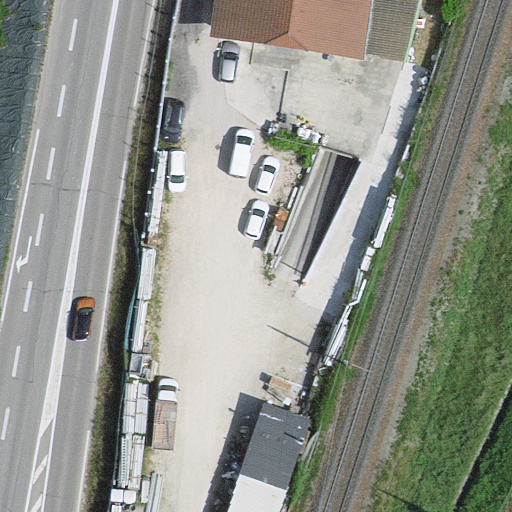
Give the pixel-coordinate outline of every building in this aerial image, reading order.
[(315,0),(233,0),(232,11),(312,23),(315,0)] [(315,0),(312,23),(353,30),(357,0),(315,0)] [(424,52),(424,0),(389,0),(389,51),(424,52)] [(350,47),(353,30),(312,23),(232,11),(230,27),(350,47)] [(268,406),(237,511),(286,511),(313,419),(268,406)]
